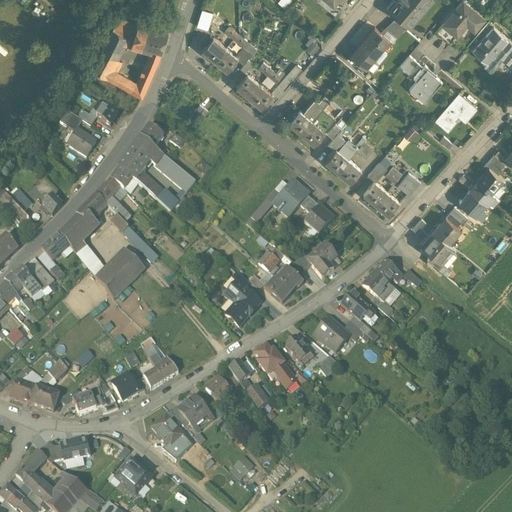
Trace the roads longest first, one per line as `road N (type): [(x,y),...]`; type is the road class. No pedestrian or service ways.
road 1 (residential): [(33,416),(120,423),(300,316),(388,240)]
road 2 (tertiary): [(171,58),(125,146),(81,201),(0,277)]
road 3 (residential): [(388,240),(511,102)]
road 4 (residential): [(373,0),(265,130)]
road 5 (residential): [(388,240),(265,130)]
road 6 (track): [(120,423),(227,511)]
